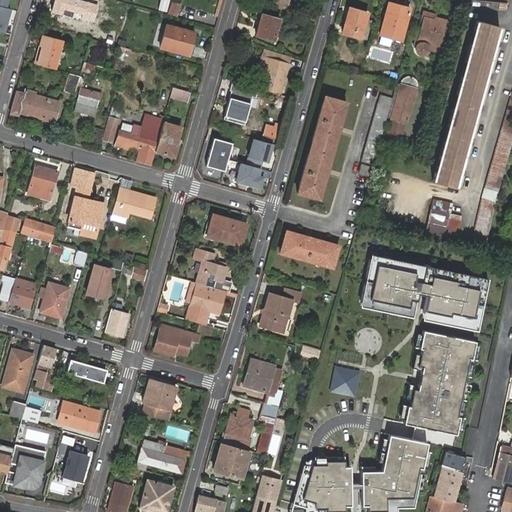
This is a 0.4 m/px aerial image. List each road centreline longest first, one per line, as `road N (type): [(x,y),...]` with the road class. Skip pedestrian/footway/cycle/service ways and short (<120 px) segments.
road 1 (residential): [(271,209),(329,0)]
road 2 (residential): [(181,184),(231,0)]
road 3 (residential): [(181,184),(0,135)]
road 4 (residential): [(220,384),(271,209)]
road 5 (residential): [(132,359),(181,184)]
road 6 (residential): [(511,46),(466,222)]
road 7 (residential): [(91,511),(132,359)]
road 8 (residential): [(0,321),(132,359)]
road 9 (residential): [(184,511),(220,384)]
